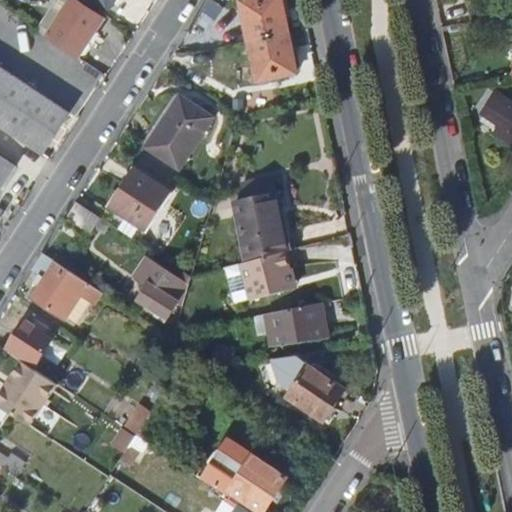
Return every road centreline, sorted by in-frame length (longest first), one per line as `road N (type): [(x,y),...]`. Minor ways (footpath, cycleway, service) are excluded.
road 1 (tertiary): [(329,0),(413,416)]
road 2 (unclassified): [(184,0),(0,278)]
road 3 (tertiary): [(473,273),(417,0)]
road 4 (tertiary): [(511,462),(473,273)]
road 5 (unclassified): [(413,416),(374,436),(325,511)]
